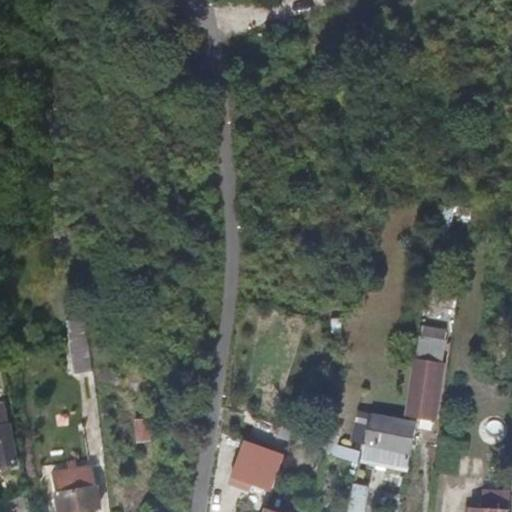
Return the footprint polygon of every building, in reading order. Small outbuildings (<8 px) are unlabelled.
[(91,370),(85,320),(67,323),(73,371),(91,370)] [(418,362),(410,419),(435,423),(447,343),(423,340),(419,362),(418,362)] [(0,469),(15,467),(2,405),(0,405),(0,469)] [(368,431),(372,417),(360,414),(354,442),(365,444),(368,431)] [(150,416),(134,417),(137,441),(152,440),(150,416)] [(416,426),(406,424),(372,417),(368,431),(365,444),(382,448),(384,437),(413,442),(416,426)] [(291,432),(287,430),(279,428),(275,438),(288,443),(291,432)] [(332,444),(321,441),(291,432),(288,443),(328,457),(332,444)] [(410,468),(413,442),(384,437),(382,448),(365,444),(363,453),(362,458),(410,468)] [(467,442),(439,438),(435,469),(455,472),(458,451),(466,452),(467,442)] [(363,453),(332,444),(328,457),(360,467),(362,458),(363,453)] [(243,445),(231,479),(270,493),(281,462),(283,458),(243,445)] [(92,470),(52,474),(56,511),(93,511),(97,511),(92,470)] [(367,511),(372,488),(356,484),(349,511),(367,511)] [(480,507),(468,506),(468,511),(508,511),(509,490),(481,489),(480,507)] [(0,511),(28,511),(27,503),(25,494),(0,503),(0,511)]
